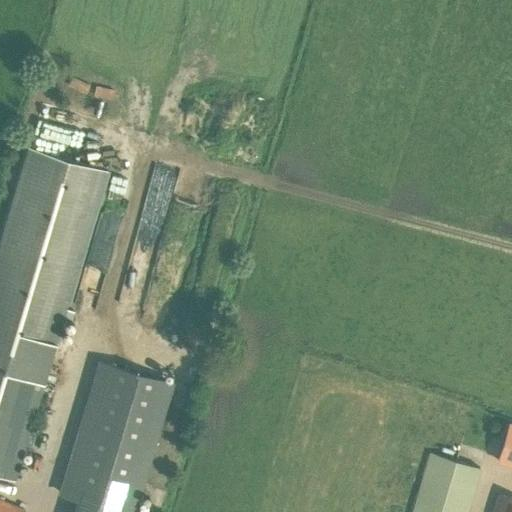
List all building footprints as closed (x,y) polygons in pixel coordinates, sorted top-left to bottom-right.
[(0,474),(15,479),(107,169),(28,145),(0,239),(0,474)] [(102,361),(63,494),(70,496),(122,511),(123,511),(131,511),(170,381),(102,361)] [(511,464),(511,420),(510,420),(497,461),(511,464)] [(467,511),(481,466),(429,451),(410,511),(467,511)] [(89,511),(45,491),(35,511),(89,511)] [(511,511),(511,496),(498,492),(491,511),(511,511)] [(0,511),(24,511),(26,508),(0,497),(0,511)]
